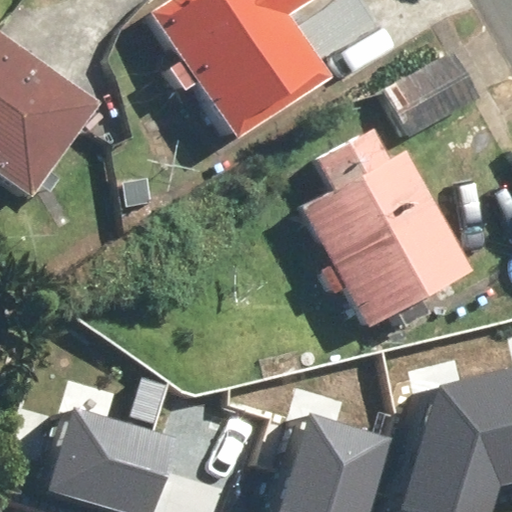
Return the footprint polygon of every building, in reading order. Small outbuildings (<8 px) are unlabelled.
[(225,144),(319,85),(305,62),(367,24),(352,0),(328,0),(283,29),(276,18),(304,0),(159,0),(141,12),(225,144)] [(0,192),(16,204),(85,108),(0,47),(0,192)] [(390,146),(461,107),(435,58),(363,97),(390,146)] [(358,331),(461,274),(395,155),(378,164),(360,132),(305,163),(321,191),(290,209),(358,331)] [(163,202),(206,178),(188,147),(145,171),(163,202)] [(511,368),(418,391),(386,510),(394,511),(477,511),(483,491),(511,483),(511,368)] [(260,509),(268,511),(343,511),(367,441),(291,415),(260,509)] [(58,417),(35,493),(97,511),(133,511),(154,446),(58,417)]
